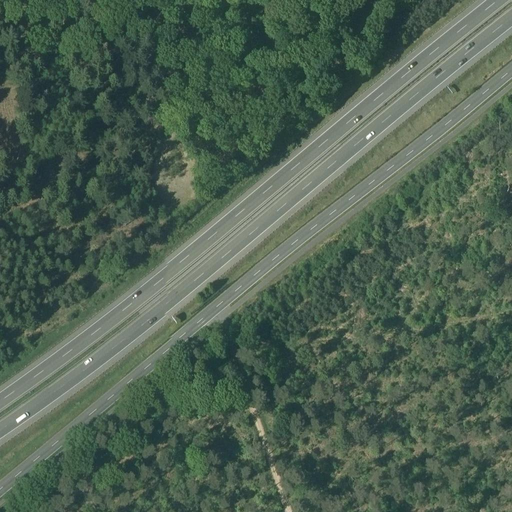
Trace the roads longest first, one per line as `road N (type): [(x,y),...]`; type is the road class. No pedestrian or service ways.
road 1 (tertiary): [(0,490),(511,79)]
road 2 (motorway): [(0,432),(511,28)]
road 3 (motorway): [(511,0),(0,403)]
road 4 (track): [(215,314),(285,511)]
road 5 (track): [(153,0),(195,191)]
